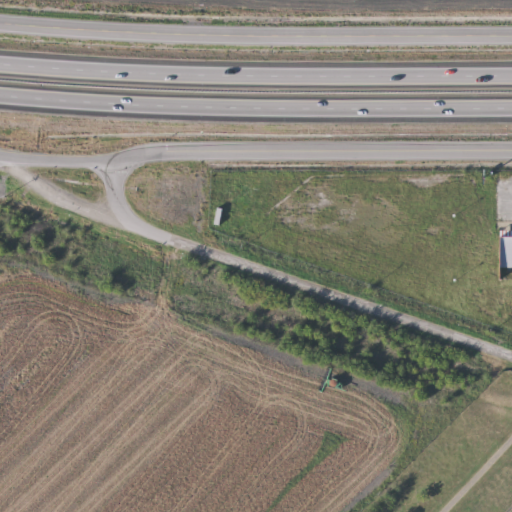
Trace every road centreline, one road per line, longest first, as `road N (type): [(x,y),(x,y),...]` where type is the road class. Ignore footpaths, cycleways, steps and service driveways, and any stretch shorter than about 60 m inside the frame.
road 1 (residential): [(0,157),(127,224),(511,352)]
road 2 (tertiary): [(511,148),(188,150),(67,161),(0,153)]
road 3 (motorway): [(0,94),(129,103),(511,105)]
road 4 (motorway): [(511,73),(188,73),(0,63)]
road 5 (tertiary): [(0,24),(511,36)]
